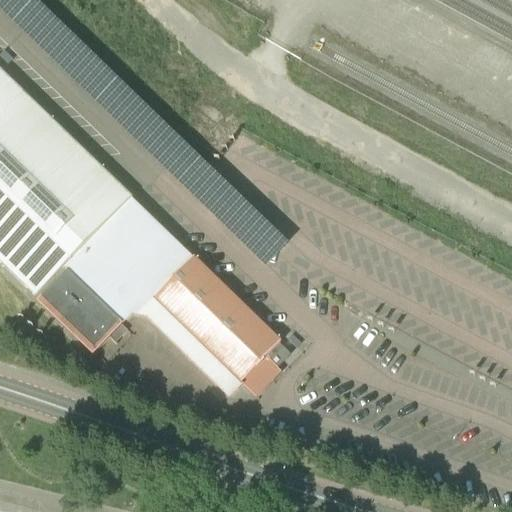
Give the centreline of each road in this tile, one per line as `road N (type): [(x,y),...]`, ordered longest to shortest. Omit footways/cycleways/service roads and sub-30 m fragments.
road 1 (tertiary): [(363,511),(0,389)]
road 2 (unknown): [(121,360),(224,419),(246,422),(276,407)]
